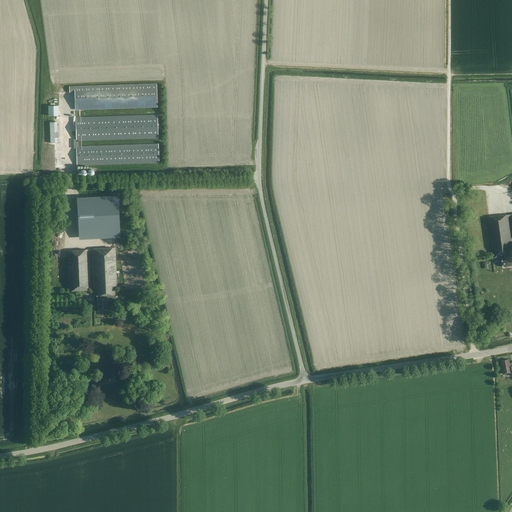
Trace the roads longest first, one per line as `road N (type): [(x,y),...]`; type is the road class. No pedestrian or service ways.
road 1 (unclassified): [(305,380),(259,175),(264,0)]
road 2 (tertiary): [(0,457),(305,380)]
road 3 (tertiary): [(305,380),(511,348)]
